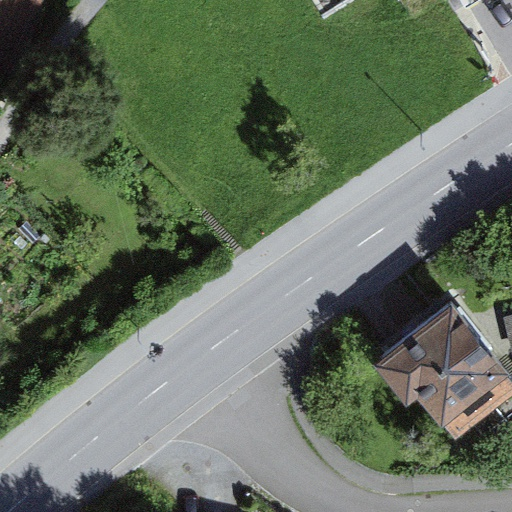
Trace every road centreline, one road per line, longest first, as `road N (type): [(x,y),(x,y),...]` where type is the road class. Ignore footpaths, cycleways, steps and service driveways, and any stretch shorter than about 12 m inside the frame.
road 1 (secondary): [(511,146),(211,350)]
road 2 (secondary): [(211,350),(7,511)]
road 3 (residential): [(211,350),(315,485),(356,511)]
